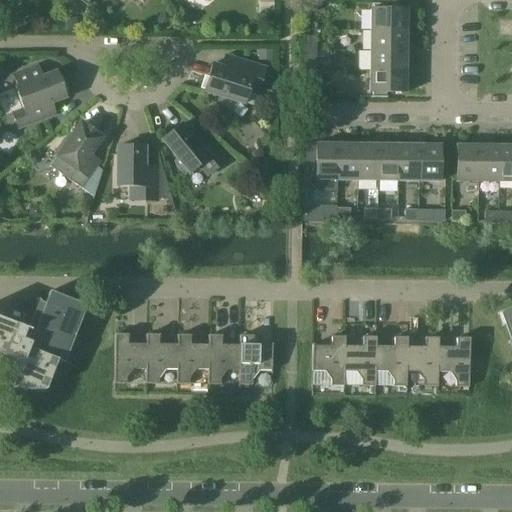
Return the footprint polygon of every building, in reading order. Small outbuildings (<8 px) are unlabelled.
[(317,2),(308,2),(308,15),(317,15),(317,2)] [(369,10),(369,31),(406,32),(406,11),(369,10)] [(406,52),(406,32),(369,31),(369,52),(406,52)] [(307,37),(307,51),(316,51),(316,37),(307,37)] [(316,65),(316,51),(307,51),(307,65),(316,65)] [(406,73),(406,52),(369,52),(369,72),(406,73)] [(257,94),(265,69),(227,57),(223,69),(212,65),(203,93),(220,98),(218,102),(232,113),(239,104),(244,106),(248,92),(257,94)] [(51,104),(65,99),(56,73),(41,78),(37,67),(13,76),(17,87),(15,88),(23,110),(12,114),(17,130),(55,116),(51,104)] [(405,94),(406,73),(369,72),(368,93),(370,93),(370,99),(386,99),(386,94),(405,94)] [(315,87),(306,87),(306,101),(315,101),(315,87)] [(80,189),(96,167),(86,161),(101,139),(95,135),(96,134),(86,127),(86,128),(80,124),(67,143),(64,141),(54,154),(57,157),(56,158),(49,168),(60,175),(80,189)] [(187,173),(189,175),(203,163),(211,173),(226,162),(206,138),(197,146),(181,125),(161,141),(177,161),(174,163),(184,176),(187,173)] [(144,174),(144,155),(144,148),(138,148),(138,145),(130,143),(123,145),(123,147),(117,147),(116,187),(130,187),(130,202),(156,202),(171,203),(162,174),(157,174),(144,174)] [(315,181),(336,182),(336,145),(315,144),(315,181)] [(357,145),(336,145),(336,182),(356,182),(357,145)] [(377,145),(357,145),(356,182),(377,182),(377,145)] [(377,182),(397,182),(398,145),(377,145),(377,182)] [(397,182),(418,183),(418,146),(398,145),(397,182)] [(439,146),(418,146),(418,183),(439,183),(439,181),(444,181),(444,158),(439,158),(439,146)] [(456,183),(477,183),(477,146),(456,146),(456,183)] [(498,146),(477,146),(477,183),(497,183),(498,146)] [(497,183),(511,183),(511,146),(498,146),(497,183)] [(322,217),(335,218),(336,209),(322,209),(322,217)] [(349,209),(336,209),(335,218),(349,218),(349,209)] [(362,218),(376,219),(376,210),(363,210),(362,218)] [(390,210),(376,210),(376,219),(390,219),(390,210)] [(403,219),(417,220),(417,211),(403,210),(403,219)] [(431,211),(417,211),(417,220),(431,220),(431,211)] [(464,212),(451,211),(450,220),(464,221),(464,212)] [(483,221),(497,221),(497,212),(483,212),(483,221)] [(511,213),(497,212),(497,221),(511,222),(511,213)] [(82,322),(87,308),(48,294),(47,296),(33,333),(0,320),(0,354),(22,363),(20,369),(11,390),(12,391),(12,390),(44,391),(45,391),(56,363),(61,365),(68,349),(71,350),(76,336),(73,335),(79,321),(82,322)] [(511,307),(497,314),(502,328),(505,327),(510,341),(507,342),(511,356),(511,307)] [(113,385),(145,385),(145,345),(127,345),(127,336),(114,336),(113,385)] [(145,336),(145,345),(145,385),(176,385),(177,346),(176,346),(158,345),(159,336),(145,336)] [(176,336),(176,346),(177,346),(176,385),(207,386),(208,346),(207,346),(190,346),(190,336),(176,336)] [(207,337),(207,346),(208,346),(207,386),(239,386),(239,346),(238,346),(221,346),(221,337),(207,337)] [(239,337),(238,346),(239,346),(239,386),(271,386),(271,347),(252,346),(252,337),(239,337)] [(311,387),(343,387),(343,347),(344,347),(344,338),(330,338),(330,347),(311,347),(311,387)] [(361,347),(344,347),(343,347),(343,387),(374,387),(374,347),(375,347),(375,338),(361,338),(361,347)] [(374,387),(405,388),(405,348),(406,348),(406,339),(393,338),(393,348),(375,347),(374,347),(374,387)] [(424,348),(406,348),(405,348),(405,388),(436,388),(437,348),(437,339),(424,339),(424,348)] [(437,348),(436,388),(468,388),(469,339),(455,339),(455,348),(437,348)]
